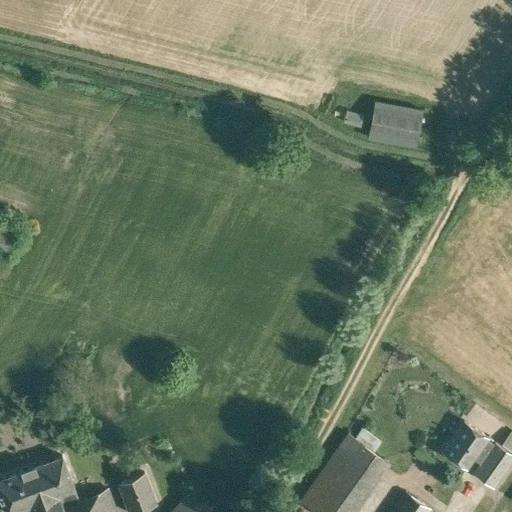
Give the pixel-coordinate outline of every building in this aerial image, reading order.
[(378,103),(377,116),(427,118),(428,105),(378,103)] [(424,137),(425,120),(376,117),(376,134),(424,137)] [(0,253),(8,256),(19,224),(0,217),(0,253)] [(494,444),(486,438),(487,436),(464,420),(443,450),(466,467),(474,455),(483,460),(474,472),(493,485),(511,457),(511,453),(496,442),(494,444)] [(381,439),(362,426),(355,436),(348,432),(301,499),(319,511),(352,511),(389,461),(374,450),(381,439)] [(511,430),(501,443),(511,450),(511,430)] [(79,500),(62,455),(43,462),(43,461),(13,473),(0,478),(0,495),(6,511),(9,511),(17,509),(18,511),(116,511),(107,488),(79,500)] [(127,511),(134,511),(158,503),(145,471),(116,482),(127,511)] [(211,511),(190,491),(169,511),(211,511)] [(431,511),(407,493),(392,511),(431,511)]
